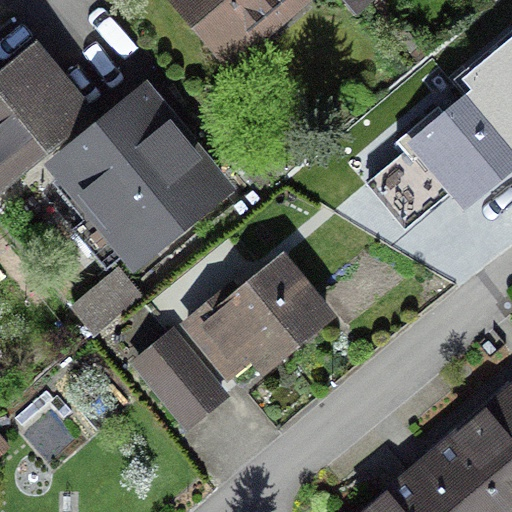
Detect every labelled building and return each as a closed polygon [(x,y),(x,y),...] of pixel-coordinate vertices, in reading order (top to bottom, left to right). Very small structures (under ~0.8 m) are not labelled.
[(262,46),(253,36),(295,0),(170,0),(232,72),(262,46)] [(0,96),(0,176),(9,188),(93,119),(45,60),(0,96)] [(432,127),(424,118),(385,150),(441,217),(459,202),(462,205),(511,163),(511,136),(474,92),(432,127)] [(148,263),(225,200),(150,110),(74,173),(148,263)] [(209,302),(183,323),(227,377),(252,357),(260,367),(321,318),(278,265),(218,314),(209,302)] [(130,302),(112,282),(79,311),(97,331),(130,302)] [(167,337),(134,364),(184,426),(217,399),(167,337)] [(511,511),(511,393),(510,391),(468,426),(474,433),(457,447),(451,440),(427,460),(435,470),(416,486),(408,477),(384,497),(390,503),(379,511),(367,511),(366,511),(365,511),(511,511)]
